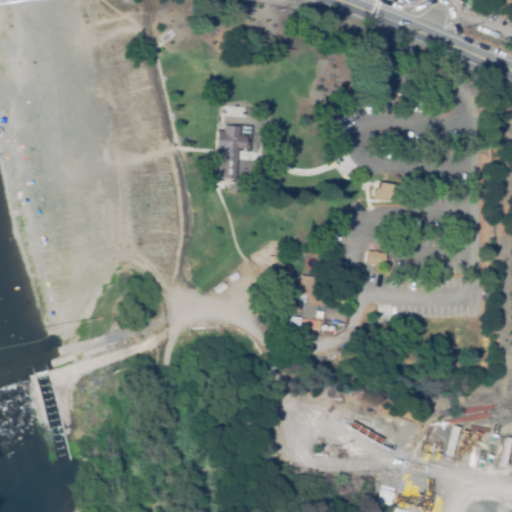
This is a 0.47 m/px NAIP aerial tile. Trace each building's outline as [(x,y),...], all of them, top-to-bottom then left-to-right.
[(429,87),(433,82),(437,86),(434,90),(429,87)] [(218,179),(220,150),(214,149),(216,131),(222,131),(222,125),(238,127),(237,136),(245,136),(244,148),(237,148),(234,180),(218,179)] [(391,200),(372,197),(373,189),(376,189),(377,183),(391,185),(390,191),(393,192),(391,200)] [(366,251),(384,253),(382,266),(364,263),(366,251)] [(300,316),(304,295),(297,294),(298,289),(294,288),(295,280),(299,281),(300,274),(319,277),(319,282),(327,283),(323,305),(315,304),(313,318),(300,316)] [(287,315),(299,316),(297,334),(286,333),(287,315)] [(299,317),(319,319),(318,330),(298,328),(299,317)]
